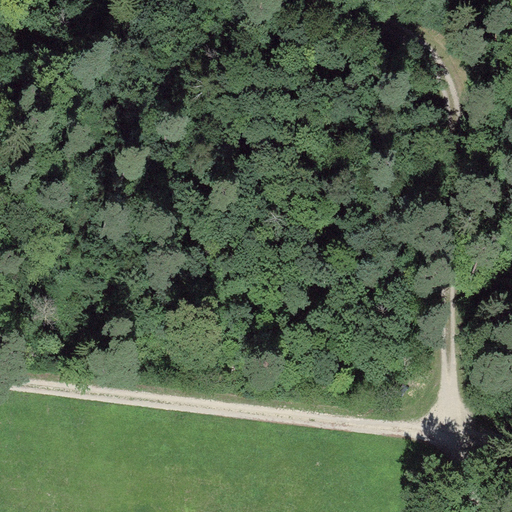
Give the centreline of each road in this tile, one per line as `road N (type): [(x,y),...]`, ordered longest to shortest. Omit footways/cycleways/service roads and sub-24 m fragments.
road 1 (track): [(511,441),(0,375)]
road 2 (track): [(460,433),(449,102),(430,49),(376,11),(326,0)]
